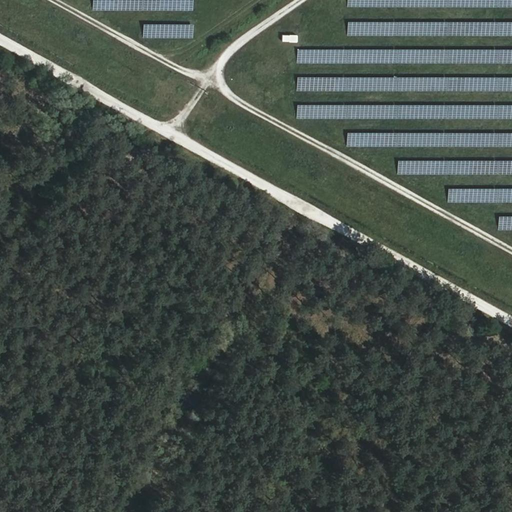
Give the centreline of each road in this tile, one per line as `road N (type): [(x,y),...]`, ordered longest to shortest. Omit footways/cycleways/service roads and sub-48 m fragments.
road 1 (track): [(511,322),(0,40)]
road 2 (unknown): [(511,251),(66,0)]
road 3 (track): [(298,203),(138,511)]
